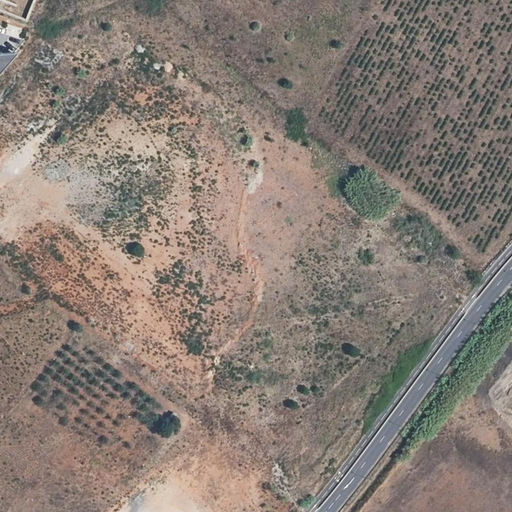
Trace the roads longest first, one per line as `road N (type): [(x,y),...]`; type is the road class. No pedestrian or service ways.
road 1 (tertiary): [(323,511),(511,266)]
road 2 (track): [(376,0),(309,117)]
